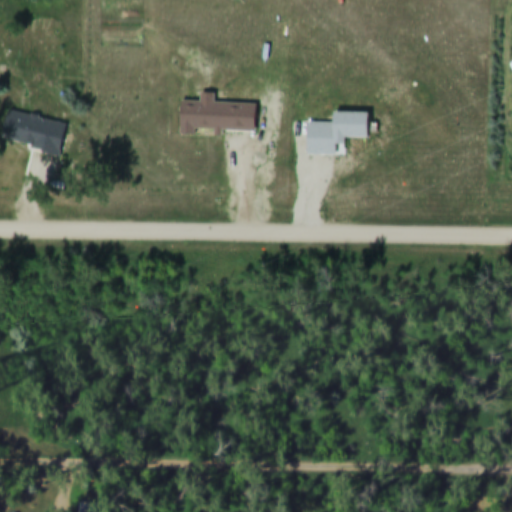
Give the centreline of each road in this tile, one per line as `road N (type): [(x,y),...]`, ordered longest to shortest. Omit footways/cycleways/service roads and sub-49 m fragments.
road 1 (residential): [(511,214),(224,206),(154,175),(62,95),(0,68)]
road 2 (residential): [(511,468),(0,461)]
